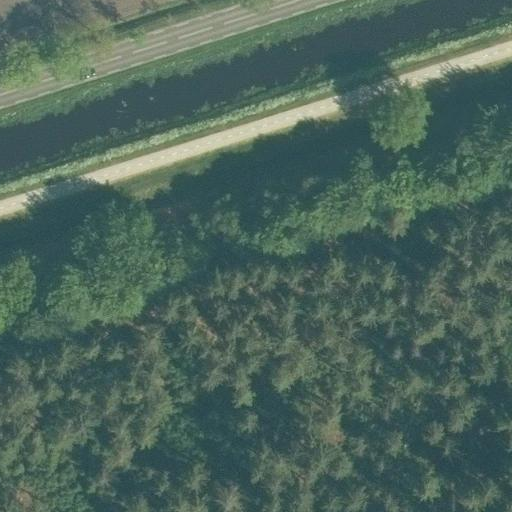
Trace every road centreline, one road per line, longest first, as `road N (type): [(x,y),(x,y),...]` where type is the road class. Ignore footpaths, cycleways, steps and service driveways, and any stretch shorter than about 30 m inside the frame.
road 1 (unclassified): [(511,45),(0,206)]
road 2 (primary): [(0,95),(299,0)]
